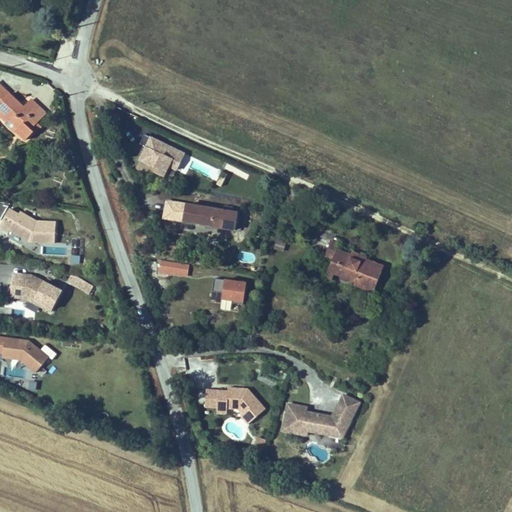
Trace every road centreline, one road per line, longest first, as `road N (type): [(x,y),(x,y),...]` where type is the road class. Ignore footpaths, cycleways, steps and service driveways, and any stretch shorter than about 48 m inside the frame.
road 1 (tertiary): [(197,511),(161,357),(82,139),(78,80)]
road 2 (track): [(78,80),(454,249)]
road 3 (unknown): [(161,357),(248,346),(280,351),(318,373),(338,415)]
